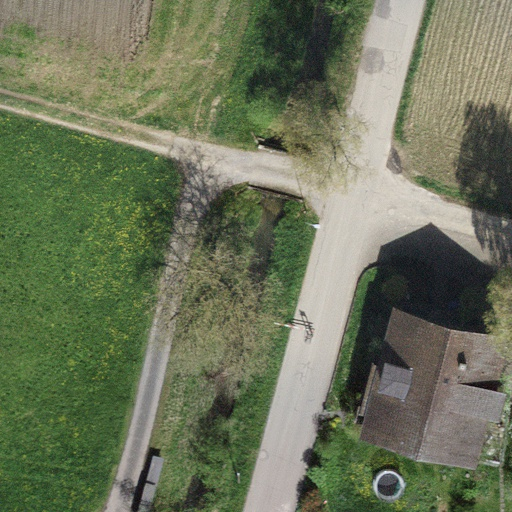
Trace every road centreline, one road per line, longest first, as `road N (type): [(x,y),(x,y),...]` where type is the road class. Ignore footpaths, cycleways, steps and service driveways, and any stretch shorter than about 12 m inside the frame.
road 1 (tertiary): [(405,0),(272,511)]
road 2 (track): [(124,511),(207,164)]
road 3 (track): [(0,106),(207,164)]
road 4 (track): [(511,248),(352,208)]
road 5 (track): [(207,164),(352,208)]
